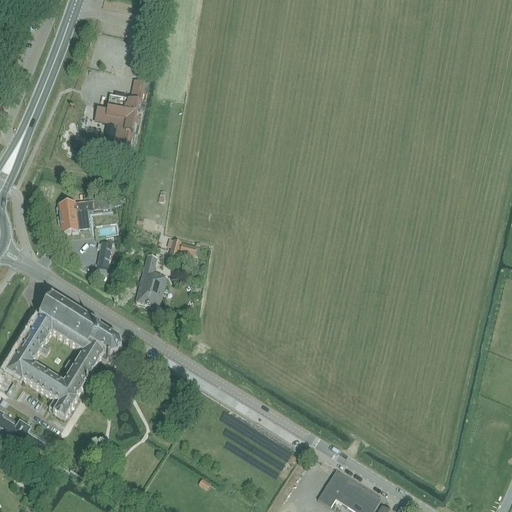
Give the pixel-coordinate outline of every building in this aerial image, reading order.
[(141,104),(146,85),(134,82),(131,103),(110,99),(108,110),(98,108),(95,123),(114,127),(114,129),(115,131),(117,131),(110,165),(124,168),(130,136),(132,136),(135,136),(141,104)] [(99,202),(57,207),(58,216),(61,236),(78,234),(78,233),(76,215),(87,213),(100,212),(109,211),(108,201),(99,202)] [(181,244),(174,242),(170,256),(177,258),(181,244)] [(101,245),(97,268),(107,270),(111,246),(101,245)] [(196,250),(182,246),(180,252),(194,256),(196,250)] [(157,310),(165,280),(159,279),(159,277),(152,275),(154,268),(152,267),(154,261),(147,259),(135,305),(157,310)] [(121,353),(120,347),(97,333),(99,330),(51,299),(38,320),(38,321),(4,375),(20,386),(22,383),(53,403),(48,410),(53,413),(51,415),(64,423),(77,402),(76,401),(103,358),(107,361),(115,359),(122,362),(125,360),(125,356),(121,353)] [(146,349),(148,343),(142,341),(140,347),(146,349)] [(0,435),(3,437),(5,434),(10,438),(17,427),(3,418),(7,412),(0,407),(0,435)] [(17,427),(10,438),(53,466),(57,460),(48,454),(52,448),(28,433),(29,431),(19,424),(17,427)] [(385,511),(382,510),(380,511),(375,511),(381,503),(336,474),(318,503),(330,511),(335,502),(350,511),(385,511)] [(202,482),(199,487),(207,492),(210,487),(202,482)]
